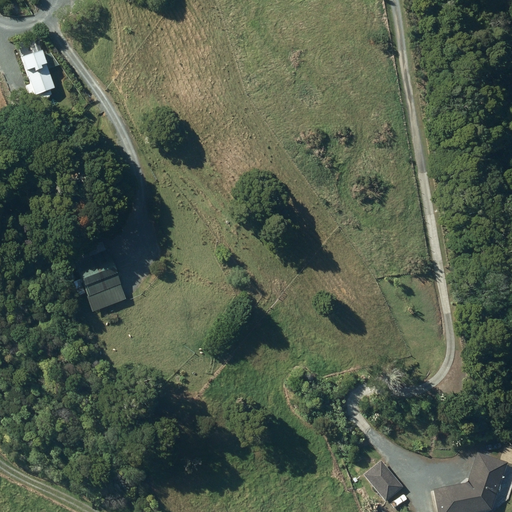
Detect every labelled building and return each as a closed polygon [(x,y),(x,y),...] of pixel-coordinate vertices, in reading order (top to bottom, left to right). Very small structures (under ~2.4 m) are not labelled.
[(22,58),(36,97),(55,90),(42,51),(22,58)] [(107,251),(76,263),(89,298),(120,286),(107,251)] [(73,283),(79,297),(86,294),(79,280),(73,283)] [(330,380),(332,389),(340,387),(338,378),(330,380)] [(466,484),(434,490),(438,511),(489,511),(492,511),(507,463),(477,454),(468,483),(466,484)] [(386,468),(368,482),(386,503),(403,489),(386,468)]
